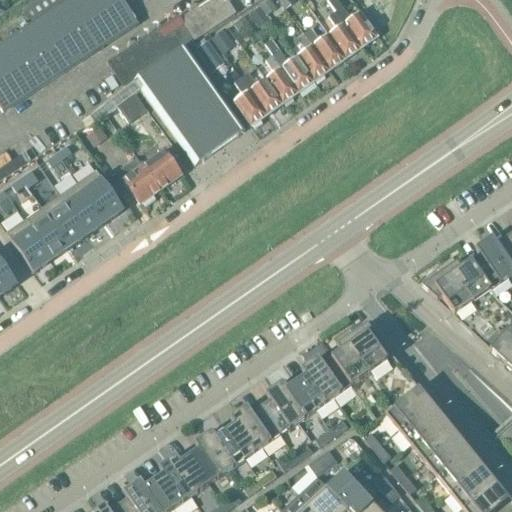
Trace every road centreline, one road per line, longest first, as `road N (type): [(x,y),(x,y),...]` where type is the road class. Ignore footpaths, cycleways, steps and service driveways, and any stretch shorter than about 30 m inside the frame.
road 1 (residential): [(0,343),(377,79),(411,50),(432,0)]
road 2 (secondary): [(0,473),(334,234)]
road 3 (residential): [(47,511),(375,285)]
road 4 (residential): [(375,285),(374,308),(511,480)]
road 5 (secondary): [(334,234),(511,113)]
road 6 (residential): [(511,397),(398,289),(375,285)]
road 7 (residential): [(375,285),(511,191)]
